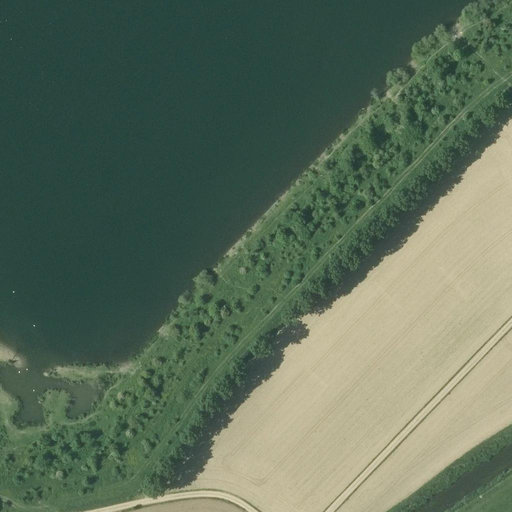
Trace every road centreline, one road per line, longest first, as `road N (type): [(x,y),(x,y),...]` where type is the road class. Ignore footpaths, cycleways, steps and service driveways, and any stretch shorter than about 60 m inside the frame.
road 1 (track): [(53,504),(136,477),(225,359),(467,108),(511,73)]
road 2 (track): [(328,511),(511,322)]
road 3 (track): [(250,511),(222,495),(199,494),(106,511)]
